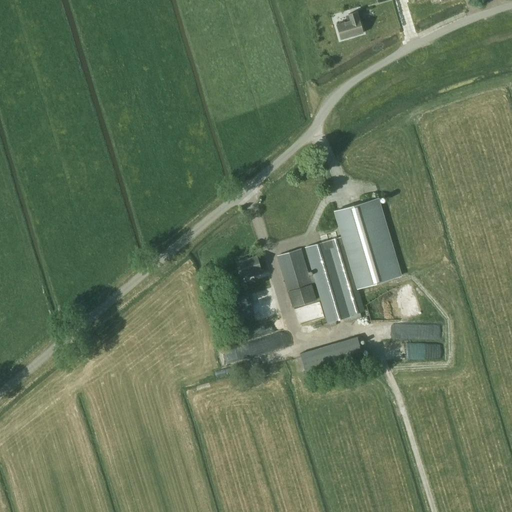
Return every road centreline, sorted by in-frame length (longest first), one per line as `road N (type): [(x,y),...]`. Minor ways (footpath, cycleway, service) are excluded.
road 1 (unclassified): [(0,394),(247,189),(345,87),(423,40),(511,5)]
road 2 (track): [(432,511),(389,374),(360,326)]
